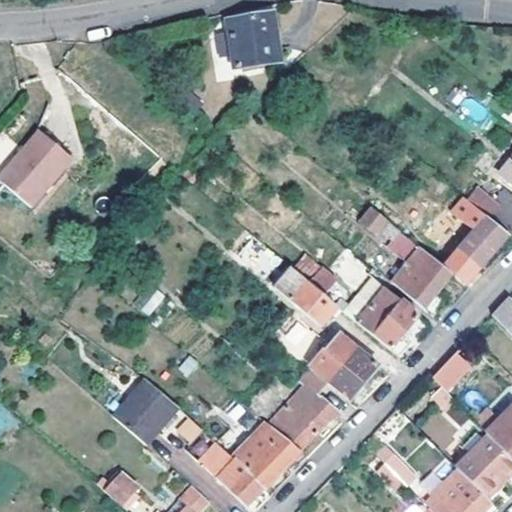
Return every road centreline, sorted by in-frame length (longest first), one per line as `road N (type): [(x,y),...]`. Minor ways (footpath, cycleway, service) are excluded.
road 1 (residential): [(286,511),(511,271)]
road 2 (residential): [(0,32),(201,0)]
